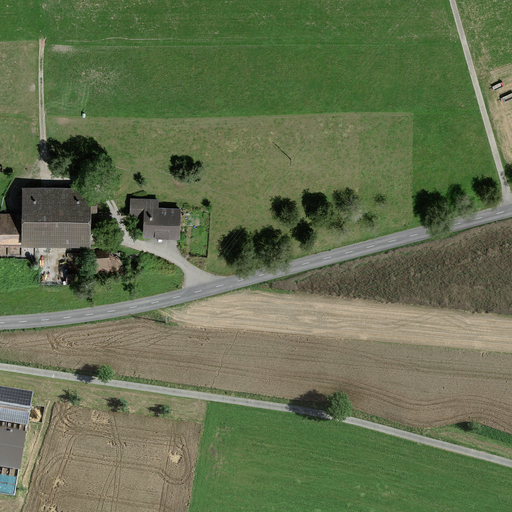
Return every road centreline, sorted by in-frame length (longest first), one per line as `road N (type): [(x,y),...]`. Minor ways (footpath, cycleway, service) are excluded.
road 1 (tertiary): [(511,210),(128,311),(0,323)]
road 2 (track): [(0,370),(315,412),(511,464)]
road 3 (track): [(454,0),(511,201)]
road 4 (unknown): [(205,290),(170,255),(126,236),(106,196)]
